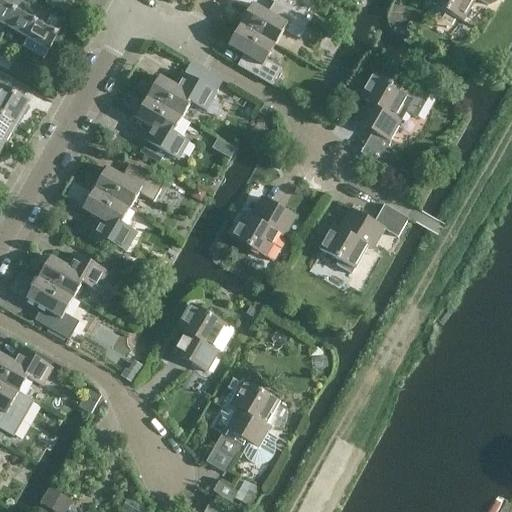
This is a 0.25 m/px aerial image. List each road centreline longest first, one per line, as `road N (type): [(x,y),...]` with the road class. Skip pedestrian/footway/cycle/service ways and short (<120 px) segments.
road 1 (residential): [(0,247),(132,16)]
road 2 (residential): [(155,496),(130,389),(0,318)]
road 3 (residential): [(188,46),(292,110),(328,168)]
